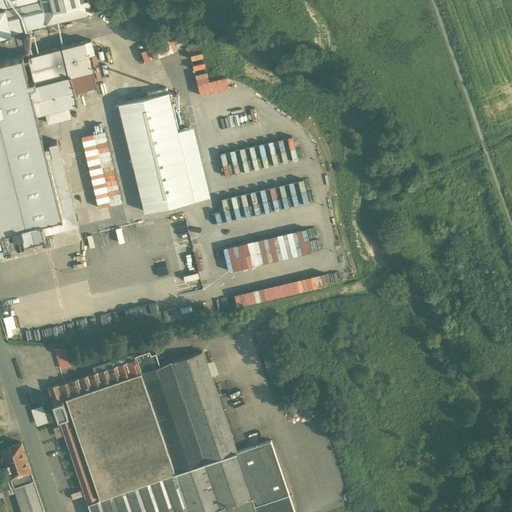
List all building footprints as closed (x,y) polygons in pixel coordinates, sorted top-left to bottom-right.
[(0,0),(0,34),(3,34),(4,40),(5,42),(12,41),(10,32),(93,12),(89,0),(0,0)] [(31,39),(32,38),(31,36),(30,35),(29,34),(27,34),(26,34),(24,35),(23,36),(23,38),(23,39),(24,41),(26,42),(27,42),(29,42),(30,41),(31,39)] [(158,40),(160,52),(181,48),(178,36),(158,40)] [(91,39),(85,41),(88,54),(94,52),(91,39)] [(85,40),(27,55),(33,78),(29,79),(37,112),(45,110),(68,104),(77,101),(75,91),(96,86),(94,79),(95,79),(88,54),(85,41),(85,40)] [(148,47),(144,48),(142,42),(136,44),(142,60),(151,57),(148,47)] [(202,92),(232,85),(230,74),(213,78),(206,49),(192,52),(202,92)] [(22,53),(0,58),(0,230),(13,228),(42,220),(43,220),(49,219),(62,215),(60,206),(46,151),(45,145),(37,112),(29,79),(22,53)] [(168,91),(118,103),(144,210),(194,199),(168,91)] [(68,104),(45,110),(48,120),(70,115),(68,104)] [(100,205),(125,200),(109,128),(85,133),(100,205)] [(296,134),(222,149),(226,172),(301,157),(296,134)] [(56,138),(49,139),(50,144),(52,149),(53,154),(60,152),(56,138)] [(307,177),(223,194),(228,218),(312,201),(307,177)] [(73,212),(69,213),(67,204),(60,206),(62,215),(64,215),(67,226),(76,224),(73,212)] [(52,232),(49,219),(43,220),(47,234),(52,232)] [(42,220),(13,228),(14,233),(22,232),(24,240),(45,234),(42,220)] [(230,268),(316,250),(310,226),(225,244),(230,268)] [(329,273),(226,292),(227,300),(220,302),(221,306),(331,285),(329,273)] [(286,373),(270,327),(255,332),(271,379),(286,373)] [(59,367),(75,366),(74,345),(58,346),(59,367)] [(202,350),(160,365),(155,352),(151,354),(149,350),(134,355),(134,353),(127,355),(129,360),(58,384),(58,383),(48,386),(53,401),(58,417),(62,427),(60,428),(61,432),(63,431),(87,503),(90,511),(294,511),(271,439),(236,451),(202,350)] [(33,407),(39,424),(50,420),(45,403),(33,407)] [(44,511),(21,441),(0,448),(10,477),(7,478),(8,481),(2,483),(5,494),(15,490),(22,511),(44,511)]
